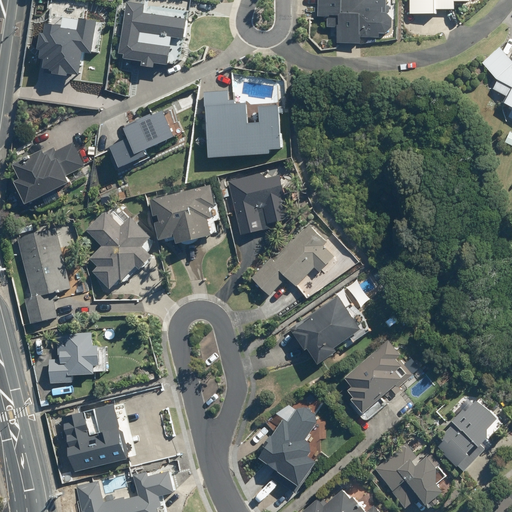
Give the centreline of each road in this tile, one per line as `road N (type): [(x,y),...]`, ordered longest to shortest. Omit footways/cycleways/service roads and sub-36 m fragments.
road 1 (residential): [(197,416),(178,324),(190,311),(218,315),(237,392),(214,448)]
road 2 (residential): [(508,0),(465,41),(403,61),(324,64),(274,35)]
road 3 (tertiary): [(0,366),(31,511)]
